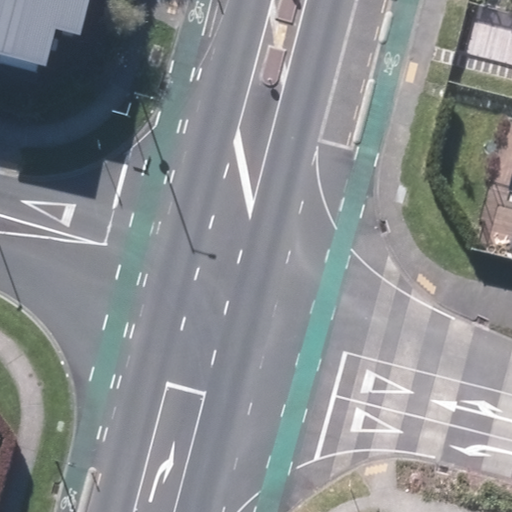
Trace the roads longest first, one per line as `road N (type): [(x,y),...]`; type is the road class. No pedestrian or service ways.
road 1 (tertiary): [(271,0),(203,259)]
road 2 (residential): [(0,198),(203,259)]
road 3 (residential): [(182,343),(0,282)]
road 4 (residential): [(344,362),(511,419)]
road 5 (residential): [(203,259),(344,362)]
road 6 (tertiary): [(182,343),(140,511)]
road 7 (residential): [(344,362),(182,343)]
